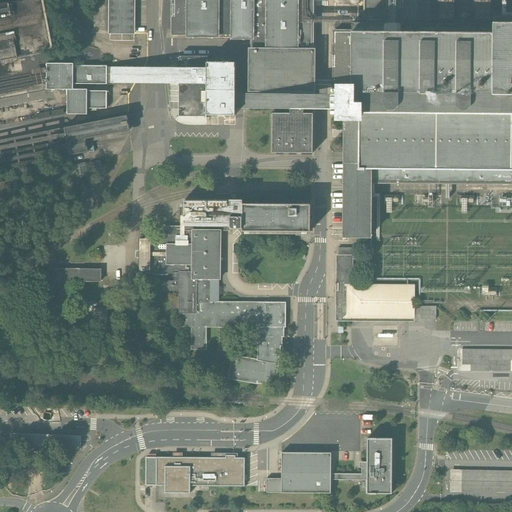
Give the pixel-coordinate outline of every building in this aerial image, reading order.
[(133,0),(109,0),(110,34),(133,35),(133,0)] [(172,0),(172,35),(187,35),(187,37),(218,37),(218,36),(231,36),(231,40),(252,40),(252,51),(251,51),(250,91),(290,91),(290,104),(288,106),(288,109),(290,111),(290,114),(272,114),(272,153),(313,154),(313,114),(303,114),(303,111),(305,109),(305,106),(303,104),(303,91),(313,91),(314,51),(312,51),(312,0),(172,0)] [(511,17),(491,17),(491,0),(438,0),(437,24),(421,24),(420,0),(365,0),(366,25),(334,25),(334,87),(340,88),(339,117),(346,118),(344,237),(371,237),(371,183),(511,184),(511,17)] [(12,33),(0,35),(0,76),(20,72),(12,33)] [(310,232),(311,205),(309,205),(309,204),(298,204),(298,205),(243,204),(243,201),(184,200),(184,227),(164,227),(164,236),(148,236),(147,240),(140,240),(139,271),(147,271),(147,274),(180,274),(180,282),(164,282),(164,291),(180,291),(179,313),(181,313),(181,327),(192,327),(192,350),(205,350),(206,327),(219,327),(219,351),(235,352),(235,340),(225,340),(225,328),(257,328),(258,361),(233,357),(229,379),(275,387),(279,365),(279,356),(281,356),(281,347),(282,347),(282,338),(284,338),(284,328),(290,328),(292,327),(292,311),(285,309),(280,309),(280,303),(264,303),(264,304),(219,303),(219,295),(221,296),(221,288),(219,288),(219,280),(220,280),(220,232),(229,232),(232,229),(242,229),(242,232),(310,232)] [(414,286),(352,285),(352,249),(338,248),(338,309),(332,311),(331,317),(337,319),(436,320),(436,307),(414,307),(414,286)] [(99,282),(99,268),(46,268),(47,300),(63,300),(63,282),(99,282)] [(103,321),(103,308),(91,308),(91,321),(103,321)] [(376,341),(389,342),(390,328),(377,328),(376,341)] [(511,348),(459,349),(459,371),(511,371),(511,348)] [(22,446),(78,447),(78,435),(22,434),(22,446)] [(370,439),(367,439),(367,463),(367,481),(367,494),(370,494),(370,495),(376,495),(392,495),(392,439),(377,439),(370,439)] [(331,454),(281,453),(282,480),(267,480),(267,493),(331,493),(331,481),(331,475),(331,454)] [(226,459),(146,458),(145,486),(165,487),(164,494),(190,494),(190,487),(244,487),(245,459),(235,459),(235,456),(226,456),(226,459)] [(331,481),(367,481),(367,463),(361,463),(361,475),(331,475),(331,481)] [(511,472),(454,471),(454,493),(511,494),(511,472)]
